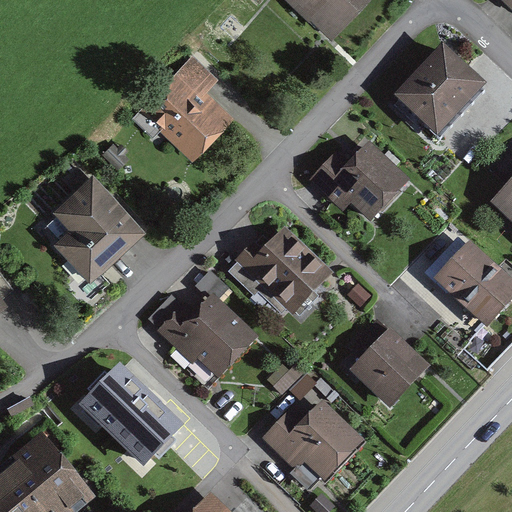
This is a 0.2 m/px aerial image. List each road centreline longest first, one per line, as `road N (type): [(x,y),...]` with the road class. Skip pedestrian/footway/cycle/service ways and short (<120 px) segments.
road 1 (residential): [(434,0),(187,254),(110,324),(0,403)]
road 2 (primary): [(511,399),(405,511)]
